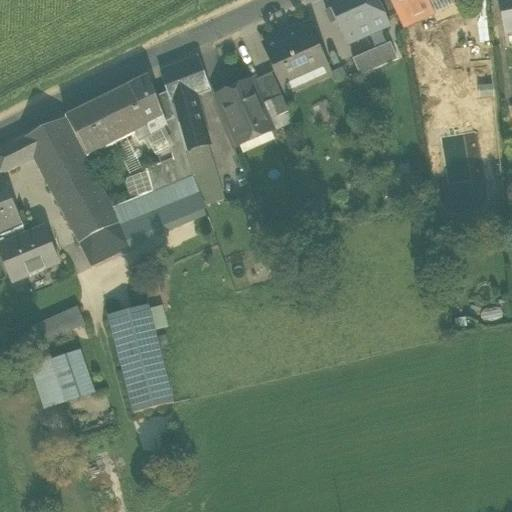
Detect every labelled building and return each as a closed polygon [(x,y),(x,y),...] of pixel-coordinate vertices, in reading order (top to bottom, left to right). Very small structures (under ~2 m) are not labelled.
[(326,0),(347,46),(390,27),(376,0),(326,0)] [(458,0),(390,0),(404,27),(458,0)] [(511,0),(499,0),(507,34),(511,32),(511,0)] [(489,22),(465,23),(466,50),(489,49),(489,22)] [(264,46),(286,95),(288,94),(285,87),(325,69),(328,76),(330,75),(308,26),(295,32),(294,29),(282,35),(283,38),(264,46)] [(354,62),(360,76),(397,60),(390,46),(354,62)] [(167,94),(171,106),(172,106),(195,98),(210,92),(197,57),(160,72),(167,94)] [(271,74),(261,79),(271,101),(281,96),(271,74)] [(146,171),(155,193),(192,178),(193,177),(185,153),(172,106),(171,106),(167,94),(154,99),(146,79),(128,88),(148,128),(150,133),(160,165),(146,171)] [(270,101),(271,101),(261,79),(249,84),(259,106),(270,101)] [(249,83),(227,93),(222,107),(232,129),(230,133),(232,138),(236,140),(237,141),(268,127),(259,106),(249,84),(249,83)] [(66,118),(87,158),(148,128),(128,88),(66,118)] [(217,97),(222,107),(227,93),(217,97)] [(270,101),(278,117),(289,113),(281,96),(271,101),(270,101)] [(172,106),(185,153),(207,147),(208,146),(195,98),(172,106)] [(79,243),(119,224),(112,211),(64,120),(24,140),(34,160),(64,216),(79,243)] [(11,146),(20,167),(34,160),(24,140),(11,146)] [(0,176),(2,176),(20,167),(11,146),(0,151),(0,176)] [(192,178),(203,207),(223,201),(207,147),(185,153),(193,177),(192,178)] [(0,238),(22,229),(23,228),(2,176),(0,176),(0,238)] [(204,208),(203,207),(192,178),(155,193),(112,211),(119,224),(127,240),(204,208)] [(127,240),(119,224),(79,243),(91,267),(132,248),(127,240)] [(25,236),(0,246),(0,256),(12,285),(59,265),(44,228),(25,236)] [(22,229),(0,238),(0,246),(25,236),(22,229)] [(154,276),(158,284),(169,278),(165,270),(154,276)] [(109,318),(134,415),(174,404),(158,346),(148,308),(109,318)] [(29,331),(36,348),(85,326),(78,309),(29,331)] [(31,369),(31,370),(45,411),(94,395),(80,352),(31,369)]
